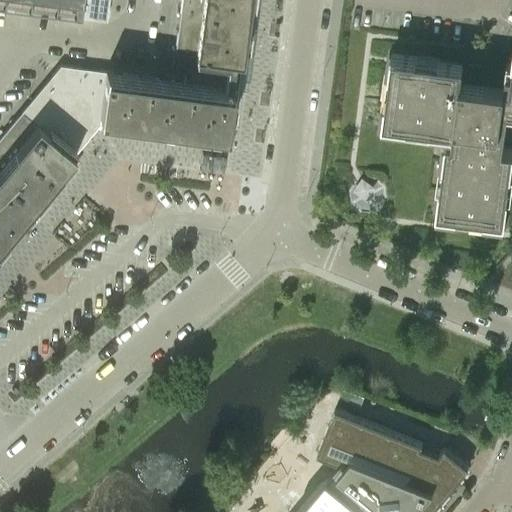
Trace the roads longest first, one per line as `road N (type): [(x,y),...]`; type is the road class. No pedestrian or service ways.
road 1 (residential): [(275,236),(0,468)]
road 2 (residential): [(511,329),(275,236)]
road 3 (residential): [(275,236),(309,0)]
road 4 (residential): [(28,31),(135,45),(141,0)]
